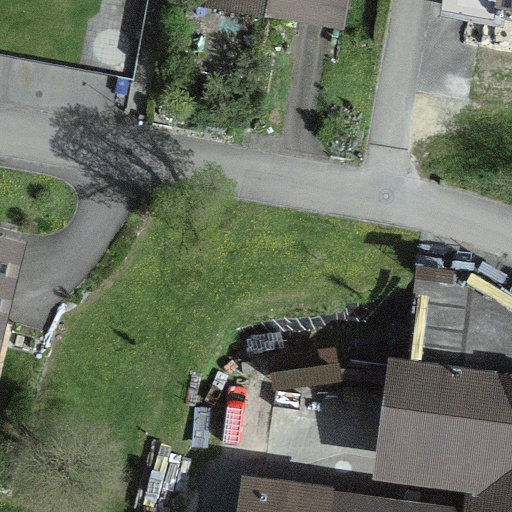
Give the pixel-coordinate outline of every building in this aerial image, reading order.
[(0,0),(0,48),(39,55),(42,35),(108,47),(105,67),(134,73),(147,0),(0,0)] [(264,0),(263,6),(331,18),(334,0),(264,0)] [(463,0),(469,4),(466,19),(503,25),(506,0),(463,0)] [(511,289),(472,270),(416,263),(395,445),(511,460),(511,289)] [(420,511),(263,492),(260,511),(420,511)]
